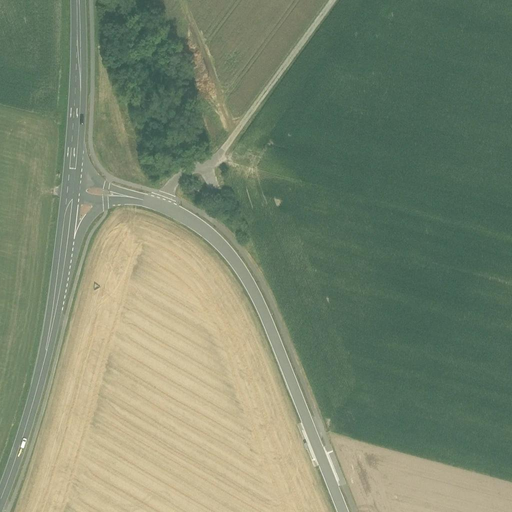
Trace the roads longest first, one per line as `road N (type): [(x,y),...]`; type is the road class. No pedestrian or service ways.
road 1 (tertiary): [(163,205),(214,237),(251,286),(343,511)]
road 2 (unclassified): [(334,0),(215,160),(180,176),(163,205)]
road 3 (tertiary): [(59,275),(24,432),(0,498)]
road 4 (tertiary): [(77,0),(70,187)]
